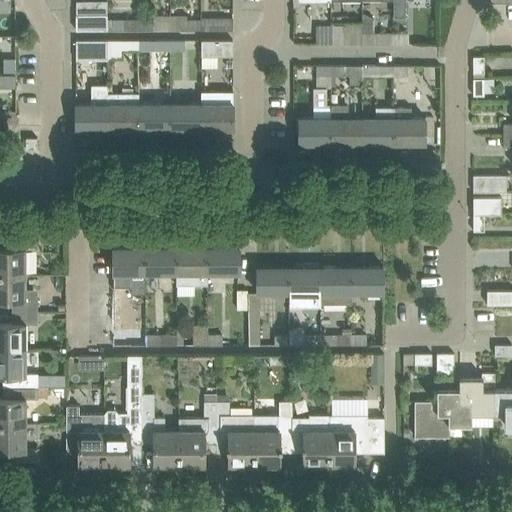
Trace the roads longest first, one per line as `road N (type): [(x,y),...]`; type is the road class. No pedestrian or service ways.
road 1 (residential): [(252,194),(455,194)]
road 2 (residential): [(52,194),(252,194)]
road 3 (unclassified): [(252,194),(252,65),(271,27),(273,0)]
road 4 (residential): [(52,194),(51,44),(34,0)]
road 5 (residential): [(455,194),(454,53),(469,0)]
road 6 (residential): [(391,334),(433,334),(454,322),(455,194)]
